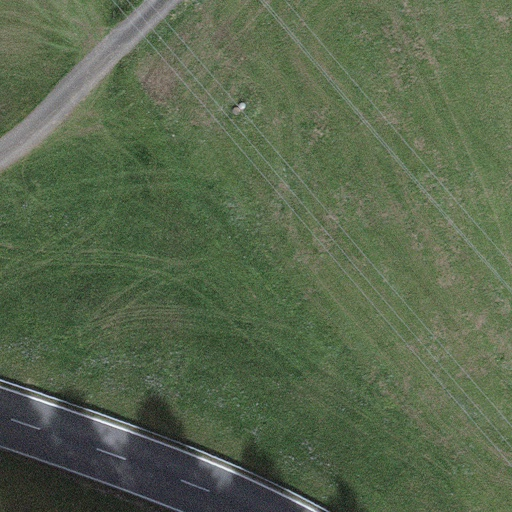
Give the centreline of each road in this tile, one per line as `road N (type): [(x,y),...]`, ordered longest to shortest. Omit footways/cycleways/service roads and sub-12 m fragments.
road 1 (tertiary): [(0,416),(252,511)]
road 2 (track): [(164,0),(0,155)]
